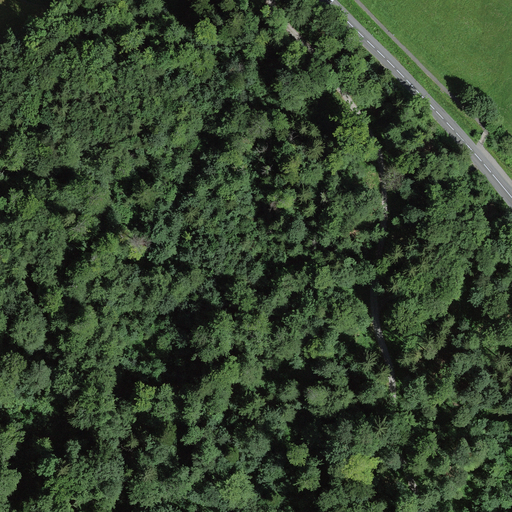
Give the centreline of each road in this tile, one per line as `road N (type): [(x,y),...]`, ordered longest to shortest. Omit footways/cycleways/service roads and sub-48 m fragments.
road 1 (track): [(268,0),(367,123),(382,157),(387,187),(369,318),(388,374),(390,426),(431,511)]
road 2 (tertiary): [(326,0),(511,198)]
road 3 (track): [(370,297),(511,270)]
